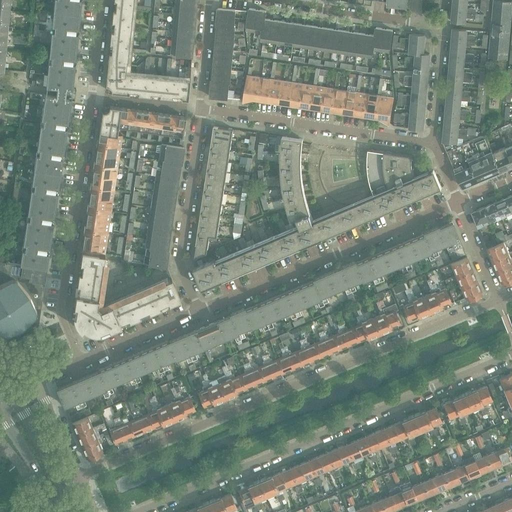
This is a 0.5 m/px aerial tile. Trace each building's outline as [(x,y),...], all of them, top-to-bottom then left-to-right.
[(0,0),(0,29),(7,30),(9,0),(0,0)] [(83,1),(83,0),(54,0),(53,12),(80,14),(82,1),(83,1)] [(113,0),(106,85),(111,91),(111,92),(188,99),(190,79),(189,79),(190,73),(185,73),(184,79),(170,77),(170,71),(166,71),(166,77),(148,75),(149,69),(145,69),(144,75),(126,73),(127,61),(128,61),(129,52),(134,52),(135,48),(129,48),(131,30),(136,31),(137,27),(131,26),(133,9),(139,9),(139,5),(133,5),(133,0),(113,0)] [(197,1),(196,1),(197,0),(191,0),(174,0),(174,7),(196,9),(197,1)] [(481,0),(481,9),(488,10),(489,0),(481,0)] [(510,26),(511,2),(495,0),(490,57),(507,58),(509,35),(510,26)] [(467,8),(467,4),(454,2),(453,12),(476,14),(476,9),(467,8)] [(174,7),(174,15),(196,17),(196,9),(174,7)] [(218,8),(217,17),(235,18),(235,10),(218,8)] [(246,31),(254,32),(258,10),(250,8),(249,11),(246,31)] [(258,10),(254,32),(262,33),(265,19),(266,11),(258,10)] [(79,35),(79,36),(80,36),(80,28),(79,28),(80,14),(53,12),(52,26),(55,27),(54,32),(52,32),(50,44),(77,47),(78,35),(79,35)] [(483,14),(476,14),(453,12),(452,22),(465,23),(466,18),(475,18),(475,20),(483,21),(483,14)] [(174,15),(173,23),(195,25),(196,17),(174,15)] [(217,17),(217,25),(218,25),(234,26),(235,18),(217,17)] [(261,41),(269,42),(272,20),(265,19),(262,33),(261,41)] [(272,20),(269,42),(277,44),(280,21),(272,20)] [(280,21),(277,44),(285,45),(288,22),(280,21)] [(288,22),(285,45),(293,46),(296,24),(288,22)] [(173,23),(172,31),(194,33),(195,25),(173,23)] [(304,25),(296,24),(293,46),(301,47),(304,25)] [(218,25),(217,33),(234,34),(235,26),(234,26),(218,25)] [(312,26),(304,25),(301,47),(309,48),(312,26)] [(312,26),(309,48),(317,50),(320,27),(312,26)] [(320,27),(317,50),(324,51),(328,28),(320,27)] [(328,28),(324,51),(332,52),(336,30),(328,28)] [(373,50),(381,51),(384,29),(376,28),(375,36),(373,50)] [(384,29),(381,51),(389,53),(392,31),(393,30),(384,29)] [(476,36),(466,35),(467,30),(454,29),(453,38),(475,41),(476,36)] [(344,31),(336,30),(332,52),(340,53),(344,31)] [(172,31),(171,39),(193,41),(194,33),(172,31)] [(352,32),(344,31),(340,53),(348,54),(352,32)] [(352,32),(348,54),(356,56),(360,33),(352,32)] [(217,33),(216,41),(234,42),(234,34),(217,33)] [(360,33),(356,56),(364,57),(368,34),(360,33)] [(375,36),(368,34),(364,57),(372,58),(373,50),(375,36)] [(401,38),(401,43),(424,45),(425,35),(411,34),(411,39),(401,38)] [(453,38),(452,48),(465,49),(465,44),(475,45),(475,41),(453,38)] [(171,39),(171,47),(193,49),(193,41),(171,39)] [(216,41),(216,49),(233,50),(234,42),(216,41)] [(410,48),(410,53),(416,53),(423,54),(424,45),(401,43),(401,47),(410,48)] [(49,62),(47,75),(74,77),(75,66),(76,66),(77,66),(77,58),(77,59),(76,58),(77,47),(50,44),(49,57),(52,57),(51,62),(49,62)] [(171,47),(170,55),(191,57),(192,57),(193,49),(171,47)] [(465,54),(465,49),(452,48),(451,57),(474,59),(474,55),(465,54)] [(216,49),(215,57),(232,58),(233,50),(216,49)] [(406,57),(406,62),(429,64),(430,54),(423,54),(416,53),(416,58),(406,57)] [(215,57),(214,65),(232,66),(232,58),(215,57)] [(451,57),(450,67),(463,68),(464,63),(473,64),(474,59),(451,57)] [(415,67),(415,72),(428,73),(429,64),(406,62),(405,67),(415,67)] [(214,65),(214,73),(231,74),(232,66),(214,65)] [(252,75),(253,67),(249,66),(244,99),(244,100),(254,98),(259,98),(262,77),(252,75)] [(472,73),(463,72),(463,68),(450,67),(449,76),(472,78),(472,73)] [(273,79),(269,100),(280,102),(283,80),(274,79),(276,70),(272,70),(271,78),(273,79)] [(405,76),(404,81),(427,83),(428,73),(415,72),(414,77),(405,76)] [(214,73),(213,80),(229,82),(230,82),(231,74),(214,73)] [(291,103),(301,105),(305,84),(296,82),(297,74),(294,73),(292,82),(294,82),(291,103)] [(47,75),(46,87),(73,90),(74,77),(47,75)] [(315,85),(312,107),(323,108),(326,87),(317,86),(318,77),(315,76),(314,85),(315,85)] [(449,76),(448,85),(462,86),(462,82),(472,83),(472,78),(449,76)] [(262,77),(259,98),(269,100),(273,79),(271,78),(262,77)] [(212,80),(211,88),(228,90),(229,82),(213,80),(212,80)] [(292,82),(283,80),(280,102),(291,103),(294,82),(292,82)] [(337,89),(333,110),(344,112),(347,90),(338,89),(340,80),(336,80),(335,88),(337,89)] [(404,85),(413,86),(413,91),(426,92),(427,83),(404,81),(404,85)] [(358,83),(356,92),(358,92),(355,113),(365,115),(369,93),(360,92),(361,84),(358,83)] [(314,85),(305,84),(301,105),(312,107),(315,85),(314,85)] [(461,91),(462,86),(448,85),(448,95),(470,97),(471,92),(461,91)] [(379,95),(376,116),(381,117),(390,123),(390,122),(393,97),(381,95),(383,87),(379,86),(378,95),(379,95)] [(335,88),(326,87),(323,108),(333,110),(337,89),(335,88)] [(211,88),(210,97),(228,98),(228,90),(211,88)] [(356,92),(347,90),(344,112),(355,113),(358,92),(356,92)] [(403,95),(403,99),(426,101),(426,92),(413,91),(413,95),(403,95)] [(369,93),(365,115),(376,116),(379,95),(378,95),(369,93)] [(45,95),(44,105),(70,109),(72,99),(45,95)] [(448,95),(447,104),(460,105),(460,100),(470,101),(470,97),(448,95)] [(402,104),(412,105),(411,109),(425,111),(426,101),(403,99),(402,104)] [(447,104),(446,113),(469,115),(469,111),(460,110),(460,105),(447,104)] [(69,123),(68,122),(70,109),(44,105),(42,120),(44,120),(43,125),(41,125),(39,137),(66,141),(67,130),(68,130),(69,130),(70,122),(69,122),(69,123)] [(102,111),(101,122),(119,124),(121,107),(109,106),(103,111),(102,111)] [(127,128),(126,136),(129,136),(130,129),(129,129),(131,109),(121,107),(119,124),(118,127),(127,128)] [(130,129),(138,130),(136,137),(140,138),(141,131),(139,130),(142,111),(131,109),(129,129),(130,129)] [(402,113),(401,118),(424,120),(425,111),(411,109),(411,114),(402,113)] [(148,131),(147,139),(151,140),(152,132),(150,132),(153,112),(142,111),(139,130),(141,131),(141,130),(148,131)] [(152,132),(159,133),(158,141),(161,141),(162,134),(161,133),(164,114),(153,112),(150,132),(152,132)] [(446,113),(445,123),(458,124),(459,119),(468,120),(469,115),(446,113)] [(171,135),(174,115),(164,114),(161,133),(162,134),(162,133),(170,135),(168,142),(172,143),(173,135),(171,135)] [(184,129),(186,117),(174,115),(171,135),(173,135),(180,136),(179,144),(183,144),(185,129),(184,129)] [(401,123),(410,123),(410,129),(423,130),(424,120),(401,118),(401,123)] [(101,122),(99,132),(117,135),(118,127),(119,124),(101,122)] [(445,123),(444,132),(467,134),(467,129),(458,128),(458,124),(445,123)] [(214,126),(212,137),(232,140),(234,129),(214,126)] [(491,132),(491,130),(489,126),(482,129),(482,136),(491,132)] [(99,132),(98,144),(120,147),(122,135),(121,135),(121,136),(117,135),(99,132)] [(444,132),(443,142),(457,143),(457,138),(467,139),(467,134),(444,132)] [(482,136),(474,140),(490,176),(501,171),(493,152),(486,134),(482,136)] [(291,220),(292,220),(294,227),(287,230),(282,218),(277,220),(282,232),(267,239),(262,227),(257,229),(262,241),(247,247),(243,238),(239,240),(243,249),(227,255),(224,246),(219,248),(223,257),(216,260),(215,259),(199,266),(194,268),(203,289),(224,280),(224,279),(302,246),(302,247),(323,238),(323,237),(442,187),(434,168),(415,176),(414,173),(413,172),(412,168),(412,164),(412,162),(412,159),(412,158),(412,156),(368,149),(368,151),(368,153),(368,156),(367,159),(367,163),(367,166),(368,170),(368,172),(369,177),(369,179),(370,182),(371,186),(372,188),(373,191),(374,194),(346,205),(313,219),(310,214),(311,213),(307,204),(305,194),(303,184),(302,174),(301,164),(302,153),(303,143),(303,139),(283,136),(282,141),(281,152),(281,164),(281,175),(283,187),(285,198),(288,209),(291,220)] [(37,150),(40,150),(39,156),(36,155),(34,170),(61,174),(63,160),(64,160),(65,153),(64,153),(66,141),(39,137),(37,150)] [(212,137),(211,148),(230,151),(232,140),(212,137)] [(474,140),(462,144),(478,181),(490,176),(474,140)] [(443,143),(447,151),(462,186),(464,187),(478,181),(462,144),(458,146),(457,143),(443,142),(443,143)] [(98,144),(96,154),(119,158),(120,147),(98,144)] [(161,144),(160,152),(183,156),(184,147),(182,147),(161,144)] [(511,166),(511,161),(506,147),(493,152),(501,171),(511,166)] [(211,148),(209,159),(229,161),(230,151),(211,148)] [(160,152),(159,160),(180,164),(181,164),(183,156),(160,152)] [(96,154),(94,165),(117,168),(119,158),(96,154)] [(209,159),(208,169),(227,172),(229,161),(209,159)] [(158,160),(157,168),(179,172),(180,164),(159,160),(158,160)] [(94,165),(93,176),(116,179),(117,168),(94,165)] [(157,168),(155,176),(178,179),(179,172),(157,168)] [(208,169),(206,180),(225,183),(227,172),(208,169)] [(32,184),(35,184),(34,190),(31,189),(29,202),(56,206),(58,194),(59,194),(59,195),(60,187),(59,187),(61,174),(34,170),(32,184)] [(93,176),(91,186),(114,190),(116,179),(93,176)] [(155,176),(154,184),(177,187),(178,179),(155,176)] [(206,180),(204,191),(224,193),(225,183),(206,180)] [(154,184),(153,192),(176,195),(177,187),(154,184)] [(91,186),(90,197),(112,200),(114,190),(91,186)] [(204,191),(203,201),(222,204),(224,193),(204,191)] [(153,192),(152,200),(174,203),(176,195),(153,192)] [(90,197),(88,208),(111,211),(112,200),(90,197)] [(511,209),(507,197),(495,202),(502,218),(511,213),(511,209)] [(152,200),(151,208),(173,211),(174,203),(152,200)] [(203,201),(201,212),(221,215),(222,204),(203,201)] [(27,220),(25,232),(52,236),(53,225),(54,225),(55,225),(56,217),(55,217),(54,217),(56,206),(29,202),(28,214),(30,215),(29,220),(27,220)] [(502,218),(495,202),(484,207),(491,222),(502,218)] [(484,207),(472,212),(479,227),(491,222),(484,207)] [(88,208),(87,218),(109,222),(111,211),(88,208)] [(151,208),(150,216),(172,219),(173,211),(151,208)] [(201,212),(200,223),(219,225),(221,215),(201,212)] [(150,216),(148,224),(171,227),(172,219),(150,216)] [(87,218),(85,229),(108,232),(109,222),(87,218)] [(465,254),(452,222),(438,228),(445,244),(450,255),(452,260),(458,257),(465,254)] [(200,223),(198,233),(217,236),(219,225),(200,223)] [(148,224),(147,231),(170,235),(171,227),(148,224)] [(438,226),(424,232),(434,256),(439,254),(437,251),(434,248),(445,244),(438,228),(438,226)] [(85,229),(83,240),(106,243),(108,232),(85,229)] [(147,231),(146,239),(168,243),(170,235),(147,231)] [(50,247),(52,236),(25,232),(23,245),(26,245),(25,250),(22,250),(20,265),(47,269),(49,255),(50,255),(51,248),(51,247),(51,248),(50,247)] [(196,244),(197,244),(195,256),(196,258),(207,253),(209,240),(217,241),(217,236),(198,233),(196,244)] [(435,258),(434,256),(424,234),(411,239),(418,256),(429,252),(429,256),(430,259),(435,258)] [(488,248),(493,260),(509,253),(506,246),(509,245),(509,243),(511,241),(511,238),(504,241),(497,245),(488,248)] [(146,239),(145,247),(146,247),(167,250),(168,243),(146,239)] [(411,239),(397,245),(407,269),(412,267),(410,264),(407,261),(418,256),(411,239)] [(494,239),(486,243),(488,248),(497,245),(494,239)] [(83,240),(82,250),(105,254),(106,243),(83,240)] [(402,263),(401,267),(403,271),(407,269),(397,245),(383,251),(390,268),(402,263)] [(146,247),(145,255),(167,259),(168,251),(167,250),(146,247)] [(82,326),(88,330),(90,331),(93,332),(95,332),(99,332),(101,331),(104,331),(180,298),(171,277),(170,278),(100,307),(97,305),(97,303),(105,254),(82,250),(73,308),(73,310),(73,314),(73,316),(74,319),(75,321),(77,324),(80,328),(82,326)] [(379,273),(390,268),(383,251),(369,257),(379,281),(384,279),(382,275),(379,273)] [(509,253),(493,260),(497,271),(511,264),(511,261),(511,258),(511,257),(511,251),(509,253)] [(145,255),(143,263),(166,267),(167,259),(145,255)] [(369,257),(355,263),(362,279),(362,280),(374,275),(373,279),(375,283),(379,281),(369,257)] [(453,268),(456,275),(472,268),(467,257),(440,268),(441,271),(449,268),(450,270),(453,268)] [(0,334),(5,341),(6,341),(7,342),(8,342),(9,341),(38,324),(39,323),(39,322),(47,269),(20,265),(0,261),(0,334)] [(354,286),(351,283),(362,279),(355,263),(355,261),(341,267),(351,291),(355,289),(354,286)] [(511,264),(497,271),(502,282),(503,282),(505,286),(511,282),(511,264)] [(341,267),(327,273),(334,290),(346,285),(345,289),(347,293),(351,291),(341,267)] [(455,276),(445,280),(446,283),(454,279),(455,281),(458,280),(460,286),(476,280),(472,268),(456,275),(455,275),(455,276)] [(323,295),(334,290),(327,273),(313,279),(314,280),(324,303),(328,301),(326,297),(323,295)] [(319,298),(318,302),(320,306),(324,304),(324,303),(314,280),(300,286),(307,303),(319,298)] [(429,291),(431,294),(424,297),(431,313),(442,308),(442,307),(441,307),(432,285),(430,280),(427,281),(430,289),(431,290),(429,291)] [(481,291),(476,280),(460,286),(460,287),(462,291),(465,298),(466,297),(468,301),(482,295),(480,292),(481,291)] [(442,307),(451,303),(445,289),(440,291),(438,288),(437,289),(435,283),(432,285),(441,307),(442,307)] [(299,310),(296,308),(307,303),(300,286),(286,292),(296,316),(301,314),(299,310)] [(408,289),(419,316),(419,317),(431,313),(424,297),(417,300),(416,297),(414,297),(414,296),(411,288),(408,289)] [(408,301),(409,304),(403,307),(409,320),(419,316),(408,289),(405,290),(409,301),(408,301)] [(291,310),(290,314),(292,318),(296,316),(286,292),(272,298),(280,315),(291,310)] [(272,298),(259,304),(269,328),(273,326),(271,322),(268,320),(280,315),(272,298)] [(382,300),(379,301),(391,328),(400,324),(394,310),(389,313),(388,310),(386,310),(382,300)] [(380,315),(373,318),(380,334),(391,329),(391,328),(379,301),(376,302),(379,310),(380,310),(380,312),(379,312),(380,315)] [(252,327),(263,322),(263,326),(264,330),(269,328),(259,304),(245,309),(251,325),(252,327)] [(240,330),(251,325),(245,309),(244,308),(230,314),(231,315),(241,338),(245,336),(243,332),(240,330)] [(364,319),(363,317),(360,309),(357,310),(359,316),(368,338),(368,339),(380,334),(373,318),(367,321),(365,318),(364,319)] [(236,334),(235,337),(237,341),(241,339),(241,338),(231,315),(217,321),(224,338),(236,334)] [(357,323),(358,326),(353,328),(359,342),(368,338),(359,316),(356,317),(358,322),(357,323)] [(217,321),(196,330),(203,347),(224,338),(217,321)] [(284,324),(286,330),(292,327),(290,322),(284,324)] [(359,342),(353,328),(348,330),(346,327),(345,327),(343,322),(340,323),(349,346),(359,342)] [(338,330),(339,334),(334,336),(340,350),(349,346),(340,323),(337,325),(339,330),(338,330)] [(300,334),(297,328),(291,330),(294,336),(300,334)] [(192,352),(203,347),(196,330),(182,336),(192,360),(197,358),(195,354),(192,352)] [(340,350),(334,336),(329,338),(328,335),(326,335),(324,330),(321,331),(331,354),(340,350)] [(319,338),(321,341),(315,344),(321,358),(331,354),(321,331),(318,333),(320,338),(319,338)] [(187,354),(186,358),(188,362),(192,360),(182,336),(168,342),(175,358),(175,359),(187,354)] [(321,358),(315,344),(310,346),(309,343),(308,343),(305,338),(302,339),(312,361),(321,358)] [(302,349),(296,352),(302,365),(312,361),(302,339),(299,341),(302,346),(300,346),(302,349)] [(164,362),(175,358),(168,342),(168,340),(154,346),(164,370),(168,368),(167,365),(164,362)] [(147,369),(159,364),(158,368),(160,372),(164,370),(154,346),(140,352),(147,369)] [(256,346),(251,348),(254,355),(259,353),(256,346)] [(302,365),(296,352),(291,354),(290,351),(289,351),(286,346),(284,347),(293,369),(302,365)] [(282,354),(283,357),(278,360),(283,373),(293,369),(284,347),(281,348),(283,354),(282,354)] [(140,352),(126,358),(136,382),(141,380),(139,376),(136,374),(147,369),(140,352)] [(268,354),(265,355),(274,377),(283,373),(278,360),(272,362),(271,359),(270,359),(268,354)] [(264,362),(263,362),(264,365),(259,368),(265,381),(274,377),(265,355),(262,356),(264,362)] [(232,356),(226,359),(229,365),(235,363),(232,356)] [(135,388),(133,389),(135,394),(140,391),(139,387),(136,382),(126,358),(112,364),(120,381),(131,376),(130,380),(132,384),(133,383),(135,388)] [(249,362),(246,363),(255,385),(265,381),(259,368),(254,370),(252,367),(251,367),(249,362)] [(245,373),(240,375),(246,389),(255,385),(246,363),(243,364),(245,370),(244,370),(245,373)] [(108,386),(120,381),(112,364),(98,370),(99,371),(109,393),(113,392),(112,388),(108,386)] [(226,380),(219,383),(226,399),(237,394),(237,393),(236,393),(227,371),(225,366),(222,367),(225,375),(226,375),(226,377),(224,377),(226,380)] [(246,389),(240,375),(235,378),(233,375),(232,375),(230,370),(227,371),(236,393),(237,393),(246,389)] [(99,371),(85,377),(92,394),(104,389),(103,393),(105,397),(110,395),(109,393),(99,371)] [(193,373),(187,375),(189,381),(195,378),(193,373)] [(502,377),(500,378),(502,384),(501,385),(502,389),(503,389),(503,388),(511,384),(511,373),(502,377)] [(214,403),(214,404),(226,399),(219,383),(212,386),(211,383),(209,384),(209,382),(206,374),(202,375),(214,403)] [(203,388),(204,391),(198,393),(204,407),(214,403),(202,375),(200,377),(204,387),(203,388)] [(85,401),(81,399),(92,394),(85,377),(71,383),(81,407),(86,405),(85,401)] [(76,401),(76,405),(77,409),(81,407),(71,383),(57,389),(65,406),(76,401)] [(511,384),(503,388),(503,389),(502,389),(500,390),(492,393),(493,396),(501,393),(502,394),(505,393),(508,400),(511,397),(511,384)] [(177,386),(174,387),(186,415),(195,411),(189,397),(184,399),(183,396),(181,397),(177,386)] [(476,390),(482,405),(487,404),(486,402),(492,400),(487,388),(486,386),(476,390)] [(174,399),(175,402),(168,405),(175,420),(186,416),(186,415),(174,387),(171,389),(174,397),(175,397),(175,398),(174,399)] [(476,390),(476,389),(464,394),(471,409),(478,406),(479,410),(481,409),(483,415),(486,414),(483,408),(482,405),(476,390)] [(464,416),(465,416),(464,413),(471,409),(464,394),(453,398),(453,399),(463,423),(466,422),(464,416)] [(163,424),(163,425),(175,420),(168,405),(161,407),(160,405),(159,405),(158,404),(155,396),(152,397),(163,424)] [(163,424),(152,397),(149,398),(153,408),(152,409),(153,412),(148,414),(154,428),(163,424)] [(511,397),(508,400),(511,407),(507,408),(508,409),(502,412),(503,415),(509,412),(511,411),(511,410),(511,397)] [(453,399),(444,403),(444,405),(449,417),(455,415),(457,419),(458,419),(461,424),(463,423),(453,399)] [(426,411),(425,411),(432,426),(431,426),(432,427),(436,425),(435,423),(441,421),(440,419),(436,409),(435,407),(426,411)] [(154,428),(148,414),(143,417),(141,413),(140,414),(138,409),(135,410),(144,432),(154,428)] [(134,420),(129,422),(135,436),(144,432),(135,410),(132,411),(134,416),(133,417),(134,420)] [(425,411),(426,411),(425,410),(414,415),(420,431),(427,428),(429,431),(430,431),(433,436),(435,435),(433,429),(432,427),(431,426),(432,426),(425,411)] [(99,412),(72,423),(77,434),(93,428),(90,421),(93,420),(92,418),(100,415),(99,412)] [(410,436),(411,439),(410,439),(413,444),(416,443),(413,438),(415,437),(413,434),(420,431),(414,415),(402,420),(403,421),(409,435),(410,436)] [(135,436),(129,422),(124,424),(123,421),(121,422),(119,417),(116,418),(126,440),(135,436)] [(115,424),(114,425),(116,428),(110,430),(116,444),(126,440),(116,418),(113,419),(115,424)] [(403,421),(393,424),(399,438),(404,436),(405,438),(410,436),(409,435),(403,421)] [(98,429),(105,426),(104,423),(93,428),(77,434),(81,446),(97,439),(94,432),(97,431),(97,429),(98,428),(98,429)] [(396,445),(394,441),(399,438),(393,424),(384,428),(390,444),(392,447),(394,452),(397,451),(394,446),(396,445)] [(384,428),(375,432),(381,446),(386,444),(386,446),(390,444),(384,428)] [(375,449),(381,446),(375,432),(365,436),(372,452),(376,450),(375,449)] [(365,436),(356,440),(362,454),(367,452),(367,454),(372,452),(365,436)] [(97,439),(81,446),(86,457),(87,456),(89,460),(92,459),(103,454),(101,451),(102,450),(99,443),(102,442),(100,438),(98,439),(97,439)] [(356,457),(362,454),(356,440),(346,444),(353,460),(357,458),(356,457)] [(346,444),(337,448),(343,462),(348,460),(349,462),(353,460),(346,444)] [(429,444),(424,447),(426,452),(432,450),(429,444)] [(507,447),(507,446),(496,451),(501,464),(502,464),(507,461),(511,459),(511,458),(511,459),(507,447)] [(338,466),(337,465),(343,462),(337,448),(328,452),(334,468),(338,466)] [(496,451),(485,455),(491,468),(496,466),(501,464),(496,451)] [(328,452),(318,456),(324,470),(329,468),(330,470),(334,468),(328,452)] [(485,455),(475,460),(480,473),(481,473),(481,472),(486,470),(491,468),(485,455)] [(319,473),(324,470),(318,456),(309,460),(315,476),(319,474),(319,473)] [(309,460),(299,464),(305,478),(310,476),(311,478),(315,476),(309,460)] [(480,473),(475,460),(464,464),(470,477),(475,475),(480,473)] [(300,480),(305,478),(299,464),(290,468),(297,484),(301,482),(300,480)] [(465,479),(470,477),(464,464),(454,469),(459,482),(460,482),(459,481),(465,479)] [(290,468),(281,472),(287,486),(292,484),(292,486),(297,484),(290,468)] [(454,469),(443,473),(449,486),(454,484),(459,482),(454,469)] [(277,491),(277,492),(282,490),(281,488),(287,486),(281,472),(271,476),(277,491)] [(443,473),(433,477),(438,491),(439,490),(444,488),(449,486),(443,473)] [(271,475),(259,480),(266,496),(273,493),(275,496),(276,496),(278,501),(281,500),(279,494),(278,494),(277,492),(277,491),(271,476),(271,475)] [(432,493),(438,490),(438,491),(433,477),(422,482),(428,495),(432,493)] [(259,480),(248,485),(248,486),(249,486),(255,501),(266,496),(259,480)] [(418,499),(417,499),(423,497),(428,495),(422,482),(412,486),(417,499),(418,499)] [(244,502),(245,504),(250,501),(251,503),(255,501),(249,486),(248,486),(239,490),(244,502)] [(412,486),(401,491),(407,504),(412,502),(412,501),(417,499),(417,500),(417,499),(412,486)] [(401,491),(391,495),(396,508),(397,508),(402,506),(407,504),(401,491)] [(231,511),(230,510),(236,507),(231,495),(230,493),(221,497),(226,511),(231,511)] [(396,508),(391,495),(380,500),(385,511),(387,511),(391,510),(396,508)] [(226,511),(221,497),(220,496),(209,501),(213,511),(226,511)] [(503,501),(507,511),(511,511),(511,497),(508,499),(503,501)] [(385,511),(380,500),(370,504),(373,511),(385,511)] [(213,511),(209,501),(197,506),(198,507),(200,511),(213,511)] [(497,504),(492,506),(494,511),(507,511),(503,501),(502,501),(497,504)]
